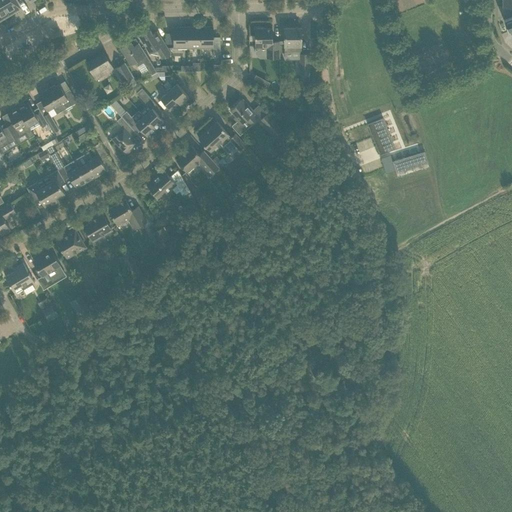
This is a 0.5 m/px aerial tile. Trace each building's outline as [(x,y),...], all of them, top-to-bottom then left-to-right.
[(9,13),(0,0),(0,18),(2,20),(7,17),(6,15),(9,13)] [(20,6),(16,0),(0,0),(9,13),(13,10),(15,12),(20,9),(19,7),(20,6)] [(213,26),(200,27),(200,47),(213,47),(213,26)] [(186,47),(186,27),(173,27),(173,48),(186,47)] [(200,27),(186,27),(186,47),(200,47),(200,27)] [(284,28),(284,38),(284,51),(291,51),(301,51),(301,27),(284,28)] [(255,28),(255,48),(255,53),(266,53),(266,58),(279,58),(279,51),(279,41),(272,41),(272,28),(255,28)] [(171,52),(166,45),(161,36),(157,30),(152,33),(149,29),(138,36),(149,52),(150,52),(151,53),(158,55),(159,54),(161,58),(171,52)] [(154,68),(148,58),(143,50),(138,42),(133,45),(130,41),(120,47),(125,56),(131,65),(135,62),(137,66),(143,62),(151,75),(152,74),(156,72),(154,68)] [(87,63),(96,79),(113,69),(103,53),(87,63)] [(299,54),(299,75),(309,75),(309,54),(299,54)] [(114,67),(119,76),(123,83),(133,77),(124,62),(114,67)] [(177,83),(168,91),(179,103),(181,105),(183,103),(182,102),(188,96),(182,89),(177,83)] [(48,89),(61,111),(63,114),(67,112),(65,109),(66,108),(62,102),(67,99),(71,105),(77,101),(70,89),(64,92),(59,84),(55,86),(55,85),(48,89)] [(106,93),(112,89),(109,84),(103,87),(106,93)] [(137,92),(141,97),(145,101),(150,97),(141,88),(137,92)] [(56,114),(61,111),(48,89),(42,92),(42,94),(39,96),(47,110),(53,107),(56,114)] [(179,103),(168,91),(160,98),(163,102),(170,109),(175,105),(176,106),(179,103)] [(231,125),(240,135),(247,128),(242,123),(245,120),(244,119),(249,115),(253,120),(258,116),(242,98),(237,103),(236,103),(233,105),(234,106),(230,110),(235,116),(234,118),(237,121),(235,123),(234,123),(231,125)] [(24,103),(17,107),(30,129),(40,123),(43,129),(49,126),(43,115),(38,107),(33,110),(28,102),(24,104),(24,103)] [(12,122),(7,125),(15,138),(25,132),(29,138),(33,135),(30,129),(17,107),(11,111),(11,112),(8,114),(12,122)] [(152,108),(143,115),(155,128),(163,121),(152,108)] [(121,116),(122,117),(124,120),(129,115),(125,111),(121,116)] [(49,112),(43,115),(49,126),(53,133),(59,129),(49,112)] [(275,133),(281,140),(286,135),(267,114),(260,119),(273,134),(275,133)] [(155,128),(143,115),(135,123),(147,136),(155,128)] [(124,120),(122,117),(117,121),(123,127),(112,137),(122,148),(121,149),(125,154),(132,148),(131,147),(137,142),(129,134),(133,130),(127,122),(124,120)] [(383,117),(367,122),(369,130),(385,126),(383,117)] [(198,138),(210,151),(220,143),(223,146),(230,140),(240,150),(246,145),(235,133),(231,137),(217,121),(198,138)] [(75,132),(77,135),(92,127),(89,123),(75,132)] [(0,146),(15,138),(7,125),(2,129),(0,125),(0,146)] [(385,126),(369,130),(371,138),(387,134),(385,126)] [(387,134),(371,138),(373,146),(389,141),(387,134)] [(389,141),(373,146),(375,154),(391,150),(389,141)] [(83,155),(87,162),(88,162),(96,176),(103,172),(102,171),(106,169),(101,161),(109,156),(100,142),(92,147),(96,155),(92,158),(88,152),(83,155)] [(46,149),(57,169),(58,169),(64,166),(52,145),(46,149)] [(216,163),(212,160),(204,150),(199,154),(191,145),(179,155),(180,156),(176,160),(187,172),(193,166),(196,170),(201,166),(209,176),(214,172),(217,175),(222,171),(218,168),(219,167),(216,163)] [(386,156),(376,158),(378,173),(389,171),(387,162),(386,156)] [(420,156),(412,158),(414,174),(423,173),(420,156)] [(77,158),(73,160),(86,182),(96,176),(88,162),(87,162),(82,166),(77,158)] [(412,158),(404,159),(406,176),(414,174),(412,158)] [(404,159),(395,160),(398,177),(406,176),(404,159)] [(86,182),(73,160),(68,163),(72,169),(67,173),(75,187),(79,185),(80,186),(86,182)] [(395,160),(387,162),(389,171),(390,178),(398,177),(395,160)] [(52,181),(46,185),(56,202),(63,198),(62,196),(65,194),(59,184),(65,181),(60,173),(58,169),(57,169),(48,175),(52,181)] [(184,180),(177,170),(170,177),(163,169),(146,184),(157,196),(164,190),(166,193),(171,188),(175,193),(180,191),(182,195),(190,191),(184,180)] [(9,174),(7,181),(15,183),(17,176),(9,174)] [(56,202),(46,185),(40,188),(36,182),(27,187),(34,199),(39,196),(45,206),(48,204),(49,206),(56,202)] [(201,207),(207,204),(204,198),(199,198),(197,199),(201,207)] [(121,204),(120,202),(108,209),(117,224),(127,218),(134,229),(147,221),(143,215),(138,206),(131,210),(126,201),(121,204)] [(10,229),(3,217),(15,211),(10,203),(0,208),(0,232),(3,231),(3,233),(10,229)] [(92,221),(84,226),(93,241),(112,230),(101,213),(90,219),(92,221)] [(164,227),(158,231),(163,241),(164,241),(164,242),(171,239),(170,237),(164,227)] [(63,235),(64,237),(57,241),(67,258),(86,247),(75,228),(63,235)] [(158,231),(152,235),(158,245),(163,242),(164,241),(163,241),(158,231)] [(41,257),(33,261),(38,269),(36,269),(40,276),(41,275),(42,276),(48,272),(51,278),(54,279),(58,277),(64,273),(60,265),(51,249),(40,255),(41,257)] [(14,271),(5,276),(15,293),(34,282),(28,271),(23,262),(12,268),(14,271)] [(134,262),(125,267),(132,278),(141,273),(134,262)] [(81,294),(70,300),(79,315),(89,308),(81,294)] [(46,298),(38,302),(41,307),(48,303),(46,298)] [(53,304),(43,309),(48,320),(58,315),(53,304)]
